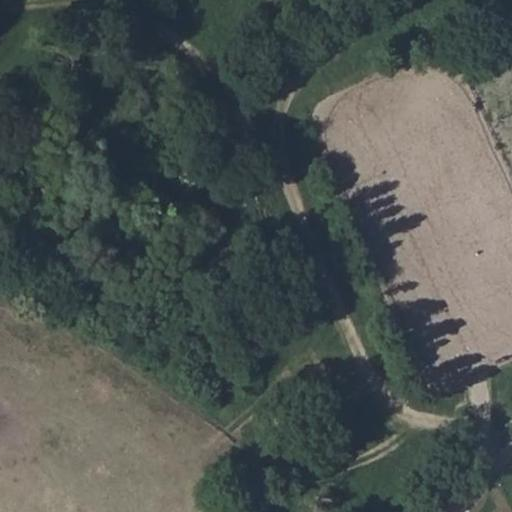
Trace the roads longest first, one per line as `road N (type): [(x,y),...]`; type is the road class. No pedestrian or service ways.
road 1 (unknown): [(482,431),(395,404),(277,167)]
road 2 (unknown): [(277,167),(126,0)]
